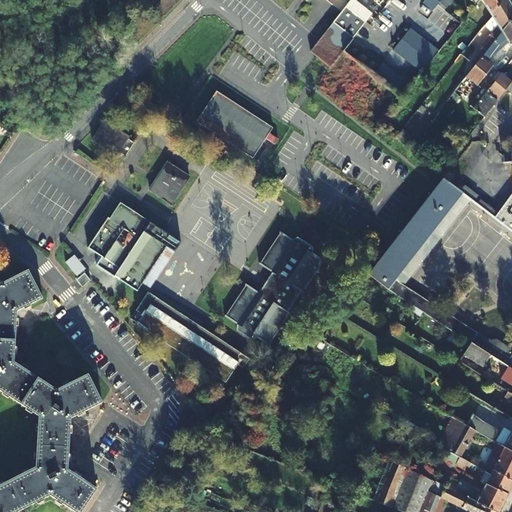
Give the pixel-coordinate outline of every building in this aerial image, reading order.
[(366,21),(382,0),(350,0),(347,5),(366,21)] [(383,28),(405,0),(386,0),(372,19),(383,28)] [(438,5),(442,0),(425,0),(418,8),(428,17),(438,5)] [(454,0),(442,0),(438,5),(445,11),(454,0)] [(493,17),(482,0),(480,0),(477,4),(489,22),(492,17),(493,17)] [(482,0),(493,17),(504,0),(482,0)] [(511,6),(508,0),(504,0),(493,17),(498,26),(494,31),(483,46),(484,47),(488,51),(511,20),(511,6)] [(333,22),(353,37),(366,21),(347,5),(333,22)] [(492,17),(489,22),(487,25),(494,31),(498,26),(493,17),(492,17)] [(476,66),(468,77),(477,85),(510,45),(511,44),(511,20),(488,51),(476,66)] [(331,66),(342,52),(343,51),(353,37),(333,22),(310,52),(330,67),(331,66)] [(463,54),(469,47),(453,33),(447,41),(463,54)] [(353,37),(343,51),(372,72),(382,60),(353,37)] [(402,96),(424,68),(396,46),(374,74),(402,96)] [(472,62),(476,66),(488,51),(484,47),(472,62)] [(501,71),(502,72),(511,79),(511,63),(510,62),(501,71)] [(490,80),(494,83),(502,72),(501,71),(499,70),(490,80)] [(486,92),(497,100),(511,81),(511,79),(502,72),(494,83),(486,92)] [(486,92),(494,83),(490,80),(483,89),(486,92)] [(480,99),(486,92),(483,89),(477,97),(480,99)] [(486,92),(480,99),(491,108),(497,100),(486,92)] [(217,93),(196,123),(252,161),(273,130),(217,93)] [(460,96),(455,93),(451,97),(456,101),(460,96)] [(474,107),(480,99),(477,97),(470,105),(474,107)] [(491,108),(480,99),(474,107),(485,116),(491,108)] [(100,127),(128,148),(132,143),(126,139),(126,138),(102,123),(100,127)] [(128,148),(100,127),(91,141),(115,156),(117,152),(123,156),(128,148)] [(396,138),(401,142),(407,134),(402,130),(397,136),(396,138)] [(511,154),(502,155),(503,164),(511,163),(511,171),(511,191),(496,213),(493,217),(511,231),(511,154)] [(189,179),(167,164),(149,191),(171,206),(189,179)] [(389,288),(395,280),(443,219),(463,194),(443,178),(368,275),(370,276),(389,288)] [(463,194),(443,219),(451,225),(470,200),(463,194)] [(479,200),(476,204),(493,217),(496,213),(479,200)] [(107,218),(87,249),(91,251),(102,258),(110,264),(105,272),(113,278),(114,276),(138,292),(143,283),(166,247),(173,251),(174,252),(181,242),(120,203),(109,219),(107,218)] [(292,240),(280,232),(259,263),(272,272),(258,292),(245,284),(223,316),(234,324),(234,329),(249,339),(254,337),(265,344),(322,261),(311,253),(312,248),(297,238),(292,240)] [(173,251),(166,247),(143,283),(150,288),(173,251)] [(65,264),(76,278),(85,271),(73,257),(65,264)] [(0,511),(13,511),(47,496),(69,511),(76,511),(93,491),(65,470),(68,421),(99,405),(86,376),(55,392),(12,363),(16,313),(42,301),(28,273),(3,285),(0,283),(0,392),(38,419),(34,467),(0,482),(0,511)] [(82,289),(91,282),(85,274),(76,282),(82,289)] [(395,280),(389,288),(472,342),(478,333),(395,280)] [(246,365),(252,356),(202,325),(202,327),(193,322),(194,320),(183,313),(182,315),(157,299),(157,297),(149,292),(137,310),(144,315),(139,324),(229,379),(240,362),(246,365)] [(478,333),(472,342),(498,359),(504,350),(478,333)] [(460,361),(511,393),(511,368),(498,359),(472,342),(460,361)] [(498,359),(511,368),(511,348),(507,346),(504,350),(498,359)] [(511,428),(510,431),(504,428),(501,432),(430,391),(425,400),(453,416),(476,430),(505,447),(511,450),(511,428)] [(438,443),(450,450),(461,457),(476,430),(453,416),(438,443)] [(493,471),(511,480),(511,450),(505,447),(502,452),(495,448),(486,467),(490,469),(488,473),(491,475),(493,471)] [(450,450),(447,456),(458,462),(457,465),(465,469),(469,461),(461,457),(450,450)] [(374,499),(406,511),(441,511),(446,501),(440,498),(446,486),(429,478),(422,474),(390,458),(374,499)] [(426,466),(422,474),(429,478),(433,470),(426,466)] [(508,494),(511,486),(511,480),(493,471),(491,475),(488,473),(485,471),(481,480),(486,483),(508,494)] [(450,478),(446,486),(497,511),(499,511),(508,494),(486,483),(481,493),(450,478)] [(497,511),(446,486),(440,498),(446,501),(467,511),(497,511)]
